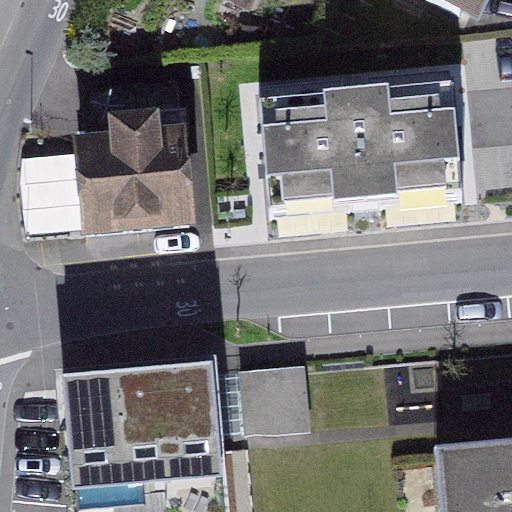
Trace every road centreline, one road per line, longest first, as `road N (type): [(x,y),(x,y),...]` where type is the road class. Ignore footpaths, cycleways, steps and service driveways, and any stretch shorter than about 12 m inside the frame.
road 1 (residential): [(0,333),(133,296),(511,254)]
road 2 (residential): [(49,0),(0,113)]
